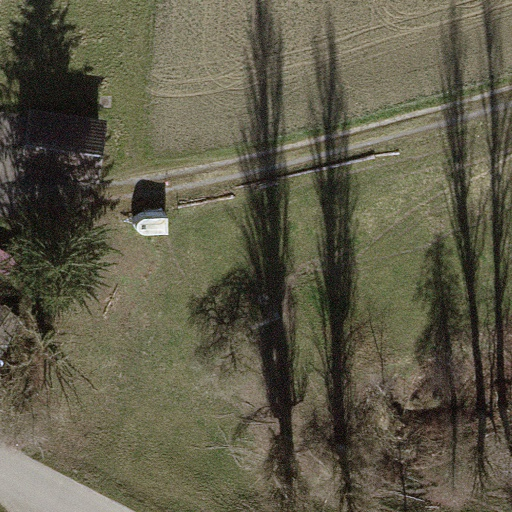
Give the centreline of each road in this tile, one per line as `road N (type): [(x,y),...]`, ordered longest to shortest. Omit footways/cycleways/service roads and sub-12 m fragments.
road 1 (track): [(0,196),(134,191),(511,91)]
road 2 (motorway): [(147,511),(0,161)]
